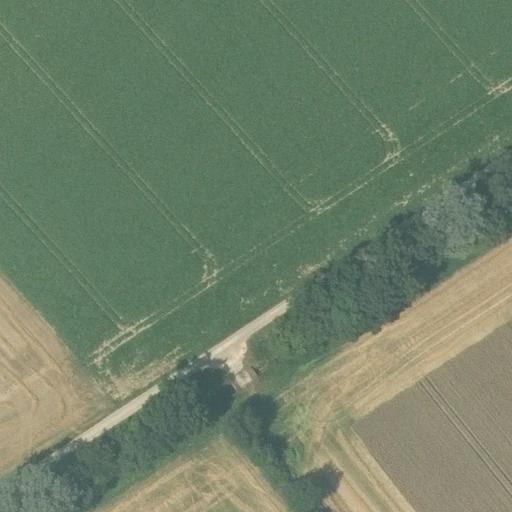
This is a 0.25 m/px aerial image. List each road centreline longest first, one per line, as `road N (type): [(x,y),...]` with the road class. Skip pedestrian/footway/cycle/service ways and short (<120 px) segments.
road 1 (track): [(0,495),(511,158)]
road 2 (track): [(255,397),(511,225)]
road 3 (track): [(83,511),(255,397),(220,349)]
